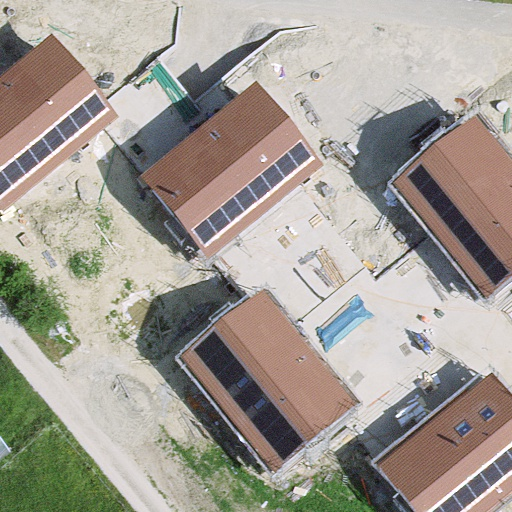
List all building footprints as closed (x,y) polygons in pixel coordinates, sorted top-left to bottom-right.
[(51,45),(0,88),(0,194),(7,203),(111,115),(51,45)] [(256,90),(152,177),(212,247),(316,160),(256,90)] [(511,267),(511,170),(474,124),(403,182),(489,287),(511,267)] [(347,402),(261,297),(189,355),(276,460),(347,402)] [(354,380),(382,417),(410,396),(382,359),(354,380)] [(511,410),(489,383),(385,471),(420,511),(478,511),(511,483),(511,410)] [(0,461),(17,446),(0,426),(0,461)]
